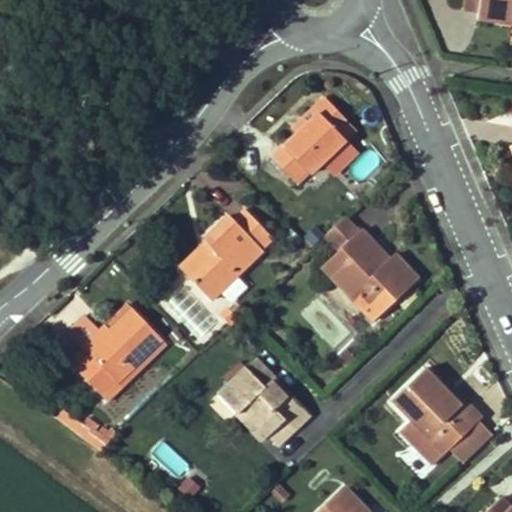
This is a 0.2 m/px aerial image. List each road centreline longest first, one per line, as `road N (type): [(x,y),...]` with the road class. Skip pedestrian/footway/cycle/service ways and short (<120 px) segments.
road 1 (unclassified): [(0,315),(75,246),(232,71)]
road 2 (residential): [(404,76),(511,324)]
